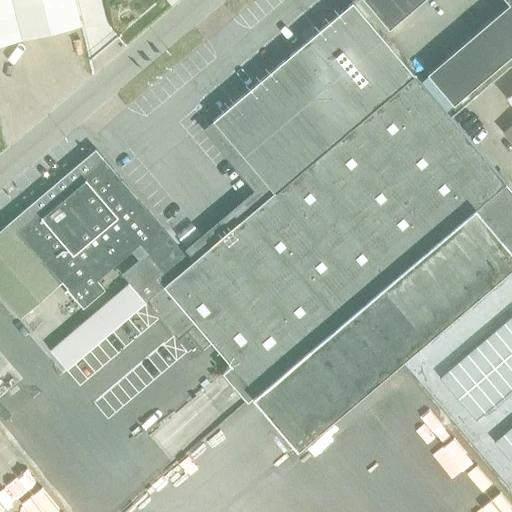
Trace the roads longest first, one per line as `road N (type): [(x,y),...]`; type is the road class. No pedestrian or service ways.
road 1 (unclassified): [(331,511),(309,481),(315,451),(511,282)]
road 2 (unclassified): [(0,170),(201,0)]
